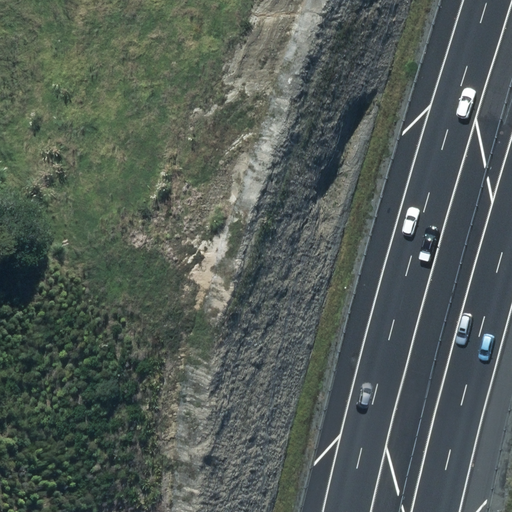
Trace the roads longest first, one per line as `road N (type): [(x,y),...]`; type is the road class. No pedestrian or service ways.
road 1 (motorway): [(354,511),(411,271),(493,0)]
road 2 (motorway): [(511,240),(443,511)]
